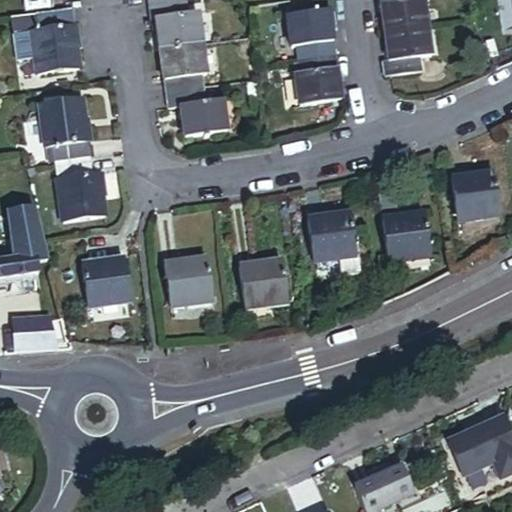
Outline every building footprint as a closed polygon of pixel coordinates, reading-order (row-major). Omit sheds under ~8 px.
[(153,28),(165,117),(174,116),(178,146),(220,141),(216,110),(200,113),(196,84),(201,83),(194,30),(182,32),(179,5),(185,4),(184,0),(143,0),(148,29),(153,28)] [(378,0),(381,11),(375,12),(387,79),(381,80),(383,89),(416,84),(414,70),(423,68),(411,0),(378,0)] [(271,10),(270,2),(255,4),(256,12),(271,10)] [(39,36),(31,37),(34,61),(36,79),(78,74),(72,16),(37,20),(39,36)] [(279,21),(286,62),(293,60),(298,88),(292,89),(297,120),(338,114),(324,24),(309,27),(307,17),(279,21)] [(39,36),(37,20),(10,23),(14,64),(34,61),(31,37),(39,36)] [(476,71),(472,55),(463,57),(466,73),(476,71)] [(52,153),(62,229),(97,224),(91,178),(89,178),(85,148),(82,126),(80,104),(38,109),(43,154),(52,153)] [(495,185),(453,193),(461,235),(503,226),(495,185)] [(26,201),(19,202),(22,223),(29,222),(26,201)] [(425,221),(385,231),(394,270),(434,261),(425,221)] [(347,224),(306,232),(314,274),(336,270),(338,282),(357,278),(347,224)] [(10,228),(13,242),(33,239),(30,225),(10,228)] [(0,280),(36,274),(34,260),(38,259),(34,238),(33,239),(13,242),(8,243),(9,249),(0,250),(0,280)] [(204,267),(161,274),(168,314),(210,308),(204,267)] [(122,268),(80,274),(86,315),(128,309),(122,268)] [(279,268),(238,274),(244,317),(286,311),(279,268)] [(511,446),(499,418),(446,442),(462,477),(490,464),(497,479),(511,472),(511,446)] [(400,464),(352,486),(364,511),(368,511),(413,491),(400,464)]
